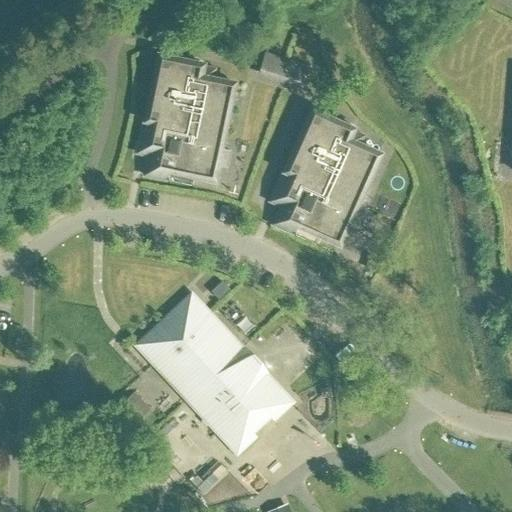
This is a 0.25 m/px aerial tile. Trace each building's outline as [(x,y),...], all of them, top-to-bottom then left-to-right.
[(201,65),(157,55),(137,153),(171,160),(168,172),(212,181),(233,83),(212,79),(215,69),(201,66),(201,65)] [(305,66),(278,57),(270,79),(298,88),(305,66)] [(352,129),(311,111),(270,201),(302,215),(297,226),(338,245),(379,154),(360,145),(364,136),(351,130),(352,129)] [(218,300),(229,290),(221,281),(210,291),(218,300)] [(190,296),(137,346),(236,452),(254,435),(252,432),(268,417),(271,419),(289,402),(190,296)] [(133,425),(150,409),(133,392),(117,408),(133,425)]
